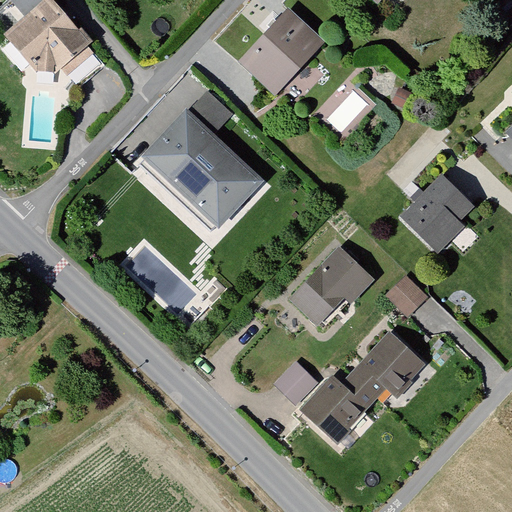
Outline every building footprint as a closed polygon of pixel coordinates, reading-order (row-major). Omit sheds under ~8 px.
[(18,0),(27,9),(37,0),(18,0)] [(94,54),(50,9),(13,46),(48,82),(64,83),(94,54)] [(328,44),(289,9),(239,64),(271,93),(305,56),(312,62),(328,44)] [(263,182),(186,111),(142,158),(220,229),(263,182)] [(476,207),(444,176),(402,217),(439,255),(466,228),(460,223),(476,207)] [(368,277),(340,250),(291,302),(320,330),(333,316),(322,305),(336,291),(346,300),(368,277)] [(410,314),(431,295),(410,271),(389,291),(410,314)] [(427,369),(391,336),(354,376),(381,400),(388,393),(397,402),(427,369)] [(299,403),(321,380),(299,358),(276,381),(299,403)] [(381,400),(354,376),(343,388),(333,379),(300,415),(337,449),(381,400)]
